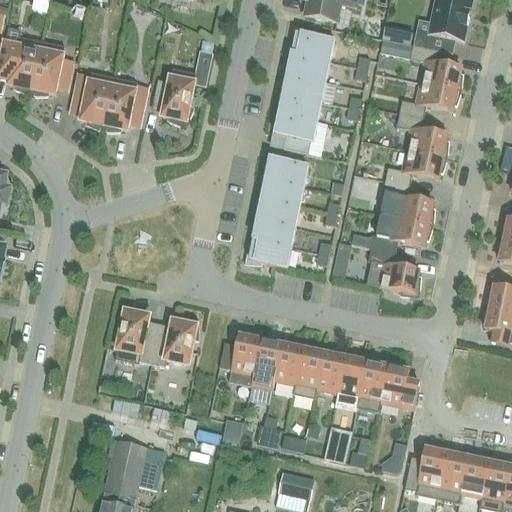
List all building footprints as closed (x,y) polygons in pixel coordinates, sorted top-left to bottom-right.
[(358,0),(304,0),(304,2),(309,3),(306,19),(337,26),(341,7),(356,10),(358,0)] [(414,50),(438,55),(449,58),(452,43),(463,45),(462,46),(464,46),(465,44),(464,44),(467,30),(468,31),(468,28),(470,17),(470,18),(471,15),(470,15),(473,2),(474,2),(474,0),(473,0),(436,0),(431,27),(419,25),(414,50)] [(175,29),(167,27),(165,38),(173,39),(175,29)] [(5,52),(0,75),(0,76),(12,79),(10,89),(17,90),(16,94),(28,98),(28,96),(32,97),(42,46),(19,41),(21,34),(9,31),(5,52)] [(290,57),(290,58),(331,66),(335,46),(310,40),(310,37),(295,31),(292,49),(294,50),(293,58),(290,57)] [(385,31),(383,44),(394,47),(395,47),(398,33),(385,31)] [(383,44),(382,44),(380,54),(392,57),(394,47),(383,44)] [(42,46),(32,97),(36,98),(35,100),(48,100),(49,97),(56,99),(58,89),(69,91),(74,66),(62,64),(65,51),(42,46)] [(435,67),(438,55),(414,50),(413,50),(410,63),(425,67),(421,87),(462,95),(462,92),(463,80),(461,80),(462,73),(435,67)] [(201,56),(198,72),(201,73),(198,88),(207,90),(213,59),(201,56)] [(326,86),(331,66),(290,58),(287,69),(290,69),(288,78),(286,77),(286,78),(326,86)] [(360,61),(358,72),(368,74),(370,63),(360,61)] [(366,85),(368,74),(358,72),(356,83),(366,85)] [(189,112),(196,78),(173,73),(170,86),(158,84),(153,108),(152,108),(165,111),(163,121),(170,122),(169,125),(188,131),(194,114),(189,112)] [(104,133),(115,82),(91,77),(90,81),(78,78),(71,112),(84,115),(82,125),(89,126),(88,129),(100,134),(100,132),(104,133)] [(322,106),(326,86),(286,78),(283,89),(286,89),(284,98),(282,97),(282,98),(322,106)] [(137,87),(115,82),(104,133),(108,134),(107,136),(120,136),(121,133),(128,134),(130,124),(142,127),(149,93),(136,90),(137,87)] [(461,99),(462,95),(421,87),(416,108),(402,105),(399,118),(424,123),(426,111),(453,116),(455,109),(457,110),(461,99)] [(318,126),(322,106),(282,98),(279,109),(282,109),(280,118),(278,117),(277,118),(318,126)] [(352,101),(350,112),(360,114),(362,103),(352,101)] [(357,125),(360,114),(350,112),(347,123),(357,125)] [(314,146),(318,126),(277,118),(275,128),(278,129),(276,139),(287,141),(284,153),(309,159),(311,147),(314,146)] [(421,135),(424,123),(399,118),(396,131),(411,134),(407,154),(448,163),(448,159),(449,148),(447,147),(448,140),(421,135)] [(447,166),(448,163),(407,154),(402,175),(388,172),(385,185),(410,191),(412,178),(439,184),(440,177),(443,177),(447,166)] [(266,173),(264,183),(304,192),(309,171),(271,163),(269,173),(266,173)] [(300,212),(304,192),(264,183),(264,184),(266,185),(264,193),(262,192),(260,203),(300,212)] [(407,202),(410,191),(385,185),(382,199),(385,199),(381,219),(433,230),(434,227),(435,215),(432,215),(434,208),(407,202)] [(342,200),(344,189),(334,187),(331,198),(342,200)] [(296,232),(300,212),(260,203),(259,204),(262,205),(260,213),(258,212),(255,223),(296,232)] [(330,207),(327,218),(338,220),(340,209),(330,207)] [(335,231),(338,220),(327,218),(325,229),(335,231)] [(433,234),(433,230),(381,219),(377,240),(374,240),(371,253),(395,258),(395,257),(398,246),(425,251),(426,244),(429,245),(433,234)] [(292,252),(296,232),(255,223),(255,224),(258,225),(256,233),(254,232),(251,243),(292,252)] [(511,223),(508,223),(507,230),(504,230),(501,241),(500,244),(511,246),(511,223)] [(288,272),(292,252),(251,243),(251,244),(254,245),(252,252),(249,252),(246,269),(262,270),(263,267),(288,272)] [(511,246),(500,244),(499,247),(498,259),(501,260),(499,267),(511,269),(511,246)] [(321,247),(319,258),(329,260),(332,249),(321,247)] [(399,271),(395,258),(371,253),(368,266),(371,267),(367,289),(402,296),(401,301),(419,302),(421,283),(419,282),(420,275),(399,271)] [(327,271),(329,260),(319,258),(317,269),(327,271)] [(334,277),(333,282),(345,285),(347,273),(335,270),(334,277)] [(511,294),(494,291),(493,298),(490,297),(487,308),(486,311),(511,316),(511,294)] [(152,368),(159,334),(147,331),(149,321),(142,319),(143,316),(126,309),(120,324),(123,325),(115,364),(139,369),(140,365),(152,368)] [(511,316),(486,311),(485,315),(484,326),(487,327),(485,334),(490,335),(488,348),(511,352),(511,316)] [(171,336),(159,334),(152,368),(165,371),(166,364),(190,369),(196,340),(199,340),(199,324),(181,324),(180,327),(173,326),(171,336)] [(253,381),(261,340),(249,338),(248,341),(239,339),(237,350),(225,347),(220,372),(232,374),(231,376),(253,381)] [(273,394),(282,348),(274,346),(274,343),(261,340),(253,381),(251,390),(273,394)] [(295,389),(303,349),(291,347),(291,350),(282,348),(273,394),(273,395),(275,385),(295,389)] [(316,403),(318,394),(325,357),(317,355),(317,352),(303,349),(295,389),(293,399),(316,403)] [(338,398),(346,358),(333,355),(333,359),(325,357),(318,394),(338,398)] [(358,402),(366,366),(359,364),(359,361),(346,358),(338,398),(358,402)] [(379,417),(381,407),(389,367),(376,364),(375,367),(366,366),(358,402),(356,412),(379,417)] [(401,370),(389,367),(381,407),(402,411),(402,410),(414,412),(419,388),(407,385),(410,375),(401,373),(401,370)] [(265,431),(267,420),(257,417),(254,429),(262,430),(265,431)] [(278,422),(267,420),(265,431),(276,433),(278,422)] [(348,434),(370,433),(370,422),(348,422),(348,434)] [(307,441),(309,429),(299,427),(296,438),(307,441)] [(320,432),(309,429),(307,441),(318,443),(320,432)] [(262,430),(258,449),(277,453),(277,452),(281,435),(276,433),(265,431),(262,430)] [(344,466),(351,439),(338,435),(335,449),(327,447),(323,460),(332,462),(344,466)] [(292,440),(289,453),(300,455),(303,442),(292,440)] [(362,443),(351,440),(349,450),(360,453),(362,443)] [(138,491),(156,495),(165,453),(117,442),(101,511),(133,511),(134,507),(138,491)] [(394,446),(392,453),(403,455),(404,448),(394,446)] [(438,504),(448,454),(435,451),(434,454),(426,453),(423,463),(411,461),(405,493),(417,496),(416,499),(438,504)] [(351,454),(348,467),(365,470),(368,458),(351,454)] [(459,509),(469,462),(460,460),(461,457),(448,454),(438,504),(459,509)] [(480,511),(490,463),(477,460),(477,463),(469,462),(459,509),(462,498),(481,502),(479,511),(480,511)] [(502,511),(511,470),(503,469),(503,465),(490,463),(480,511),(502,511)] [(511,470),(502,511),(504,507),(511,508),(511,470)] [(283,477),(278,497),(310,504),(314,485),(283,477)]
